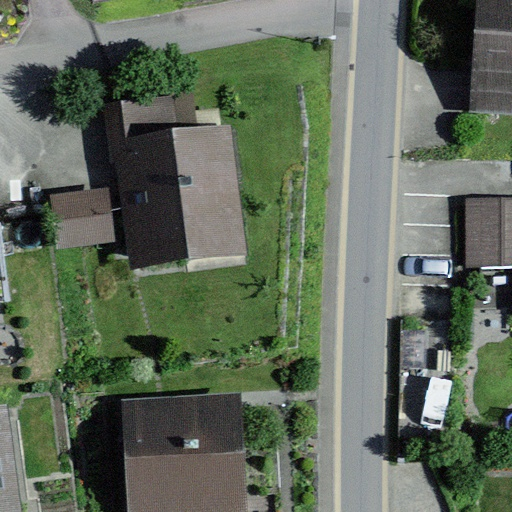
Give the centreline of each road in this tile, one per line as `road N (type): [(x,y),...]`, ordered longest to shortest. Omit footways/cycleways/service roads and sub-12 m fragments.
road 1 (tertiary): [(360,511),(379,6)]
road 2 (residential): [(379,6),(57,51)]
